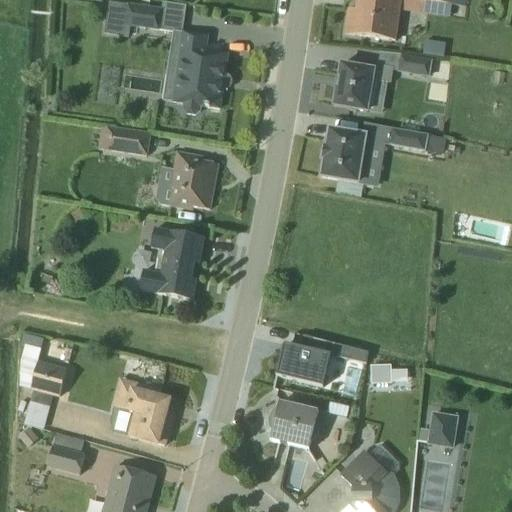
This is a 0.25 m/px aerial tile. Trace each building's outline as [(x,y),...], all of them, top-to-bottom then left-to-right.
[(356,0),(355,12),(346,11),(342,37),(352,38),(396,44),(399,18),(400,13),(449,19),(451,7),(464,9),(464,0),(356,0)] [(227,59),(205,56),(208,38),(181,34),(184,16),(116,6),(114,25),(172,33),(167,62),(177,63),(170,110),(218,117),(227,59)] [(442,57),(444,45),(427,41),(424,53),(442,57)] [(376,73),(339,66),(332,108),(382,117),(390,73),(427,80),(429,65),(379,56),(376,73)] [(361,139),(327,133),(318,178),(375,189),(384,147),(427,156),(431,139),(417,136),(363,125),(361,139)] [(101,137),(98,158),(152,165),(155,144),(101,137)] [(217,164),(175,156),(165,208),(207,216),(217,164)] [(158,254),(154,275),(143,273),(139,296),(191,306),(203,241),(154,232),(150,252),(158,254)] [(65,372),(38,366),(36,365),(43,342),(22,336),(19,348),(24,350),(19,366),(19,390),(57,401),(65,372)] [(281,350),(275,379),(321,391),(329,359),(285,348),(284,348),(283,348),(282,349),(281,350)] [(364,358),(346,354),(342,368),(361,373),(364,358)] [(390,368),(368,369),(368,388),(390,388),(390,368)] [(111,410),(112,411),(108,426),(111,436),(162,449),(171,417),(165,415),(168,403),(157,400),(158,394),(119,383),(111,410)] [(270,392),(278,406),(269,444),(308,453),(317,415),(294,409),(294,403),(282,384),(270,392)] [(48,410),(28,405),(22,428),(42,433),(48,410)] [(419,433),(418,444),(426,445),(426,448),(452,452),(457,420),(431,417),(428,434),(419,433)] [(28,432),(17,441),(26,452),(37,442),(28,432)] [(55,437),(46,470),(78,479),(84,459),(77,457),(81,444),(55,437)] [(340,479),(352,493),(351,504),(343,511),(394,511),(398,504),(398,490),(393,479),(398,474),(397,467),(379,448),(368,460),(364,456),(340,479)] [(288,461),(287,488),(301,488),(302,461),(288,461)] [(145,511),(154,480),(114,470),(101,511),(145,511)]
